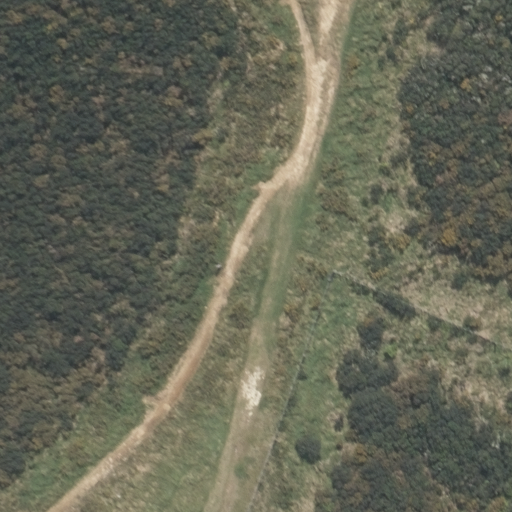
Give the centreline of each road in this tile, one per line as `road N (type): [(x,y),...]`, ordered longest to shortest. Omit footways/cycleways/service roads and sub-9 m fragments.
road 1 (track): [(207,511),(301,152)]
road 2 (track): [(301,152),(362,0)]
